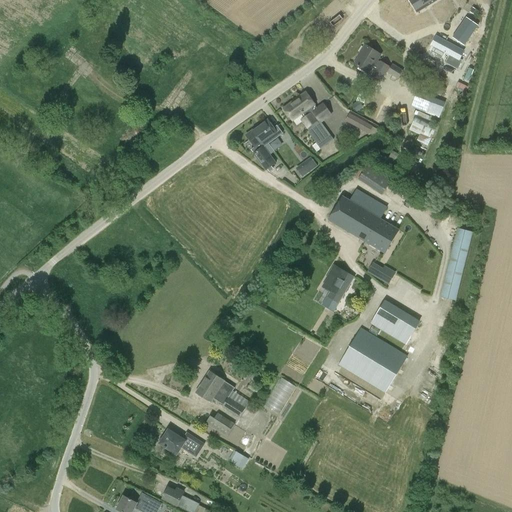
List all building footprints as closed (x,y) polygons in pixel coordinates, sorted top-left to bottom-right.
[(410,0),(417,12),(437,0),(410,0)] [(365,45),(360,53),(361,53),(354,64),(361,68),(368,73),(372,67),(374,69),(371,75),(381,81),(387,72),(398,79),(404,70),(393,63),(390,67),(380,60),(379,61),(378,60),(381,55),(365,45)] [(385,49),(381,56),(398,66),(402,59),(385,49)] [(437,99),(417,91),(411,106),(430,114),(437,99)] [(284,108),(293,120),(297,125),(302,121),(309,130),(308,131),(321,149),(334,139),(321,122),(332,115),(323,103),(317,108),(306,93),(284,108)] [(358,102),(352,107),(356,113),(363,108),(358,102)] [(345,121),(369,134),(369,133),(372,135),(380,130),(373,127),(373,126),(349,113),(345,121)] [(420,134),(417,140),(428,146),(437,126),(429,123),(415,116),(409,129),(420,134)] [(268,120),(246,136),(255,148),(252,150),(266,170),(276,163),(265,148),(283,133),(277,125),(274,127),(268,120)] [(412,153),(422,159),(424,155),(414,149),(412,153)] [(389,157),(395,160),(398,154),(392,151),(389,157)] [(318,167),(311,158),(297,169),(303,177),(318,167)] [(382,195),(392,180),(368,164),(358,179),(382,195)] [(329,220),(385,253),(399,230),(381,219),(388,207),(357,189),(350,201),(343,196),(329,220)] [(456,301),(473,232),(457,228),(440,297),(456,301)] [(367,271),(389,283),(395,271),(385,265),(384,266),(373,260),(367,271)] [(349,274),(334,265),(328,275),(329,276),(323,286),(331,291),(327,296),(330,298),(334,300),(349,274)] [(371,323),(406,344),(420,321),(385,300),(371,323)] [(385,393),(408,356),(361,328),(338,365),(385,393)] [(233,390),(235,387),(210,371),(203,382),(227,398),(233,390)] [(252,377),(254,380),(258,381),(261,379),(262,375),(259,372),(256,371),(253,374),(252,377)] [(280,378),(264,406),(279,415),(296,387),(280,378)] [(195,393),(211,403),(214,398),(223,405),(222,406),(240,418),(250,402),(233,390),(227,398),(203,382),(195,393)] [(423,385),(419,395),(426,398),(431,389),(423,385)] [(206,423),(227,436),(235,423),(218,412),(214,418),(211,416),(206,423)] [(204,444),(187,434),(184,440),(169,430),(164,437),(163,436),(159,441),(161,442),(160,443),(177,454),(182,447),(196,456),(204,444)] [(228,461),(243,470),(250,458),(235,450),(228,461)] [(168,487),(163,499),(189,511),(195,511),(200,503),(183,495),(184,492),(177,488),(175,490),(168,487)] [(157,511),(163,503),(143,493),(138,503),(124,495),(116,509),(121,511),(132,511),(135,507),(144,511),(157,511)]
